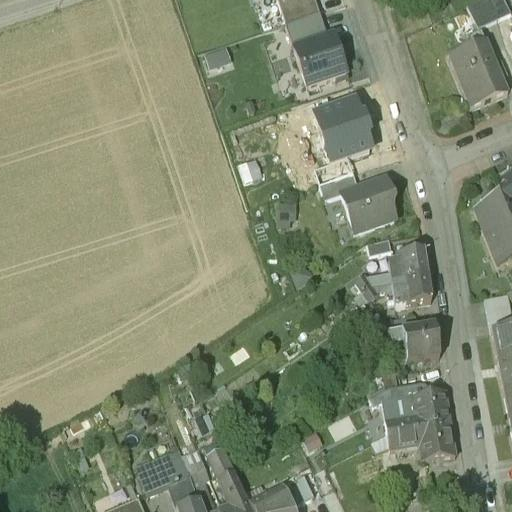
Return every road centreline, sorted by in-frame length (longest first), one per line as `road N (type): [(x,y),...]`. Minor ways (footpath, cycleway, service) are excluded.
road 1 (residential): [(422,162),(485,508)]
road 2 (residential): [(371,0),(422,162)]
